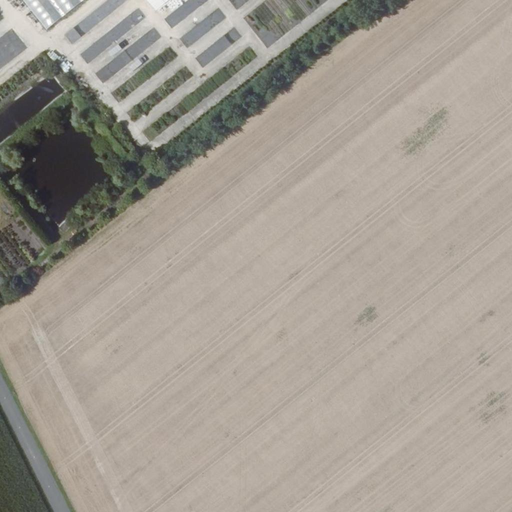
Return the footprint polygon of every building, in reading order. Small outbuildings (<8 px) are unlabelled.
[(19,0),(42,29),(80,0),(19,0)] [(144,0),(153,11),(167,0),(144,0)] [(130,16),(80,53),(86,62),(146,18),(138,8),(129,15),(130,16)] [(220,8),(210,13),(215,24),(225,19),(220,8)] [(81,21),(88,30),(100,21),(93,12),(81,21)] [(207,15),(181,40),(189,48),(215,24),(207,15)] [(72,45),(81,37),(73,28),(64,35),(72,45)] [(0,41),(2,44),(0,45),(0,53),(7,62),(26,47),(12,29),(0,38),(0,41)] [(223,35),(195,59),(203,69),(231,44),(223,35)] [(169,47),(161,54),(169,63),(177,56),(169,47)] [(125,54),(94,70),(100,81),(131,65),(125,54)] [(240,54),(224,66),(232,75),(248,63),(240,54)] [(159,56),(111,93),(117,101),(166,64),(159,56)] [(132,119),(194,79),(187,68),(136,102),(138,105),(127,112),(132,119)]
